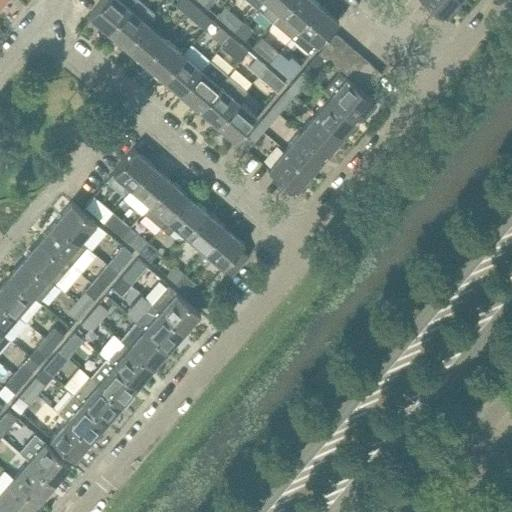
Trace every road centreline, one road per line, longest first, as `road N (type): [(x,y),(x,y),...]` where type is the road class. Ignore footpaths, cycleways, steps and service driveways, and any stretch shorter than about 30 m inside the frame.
road 1 (secondary): [(511,217),(259,511)]
road 2 (residential): [(81,511),(287,269),(290,238)]
road 3 (secondary): [(334,511),(511,304)]
road 4 (residential): [(290,238),(322,213),(444,64)]
road 5 (residential): [(290,238),(129,100)]
road 6 (residential): [(129,100),(36,21)]
